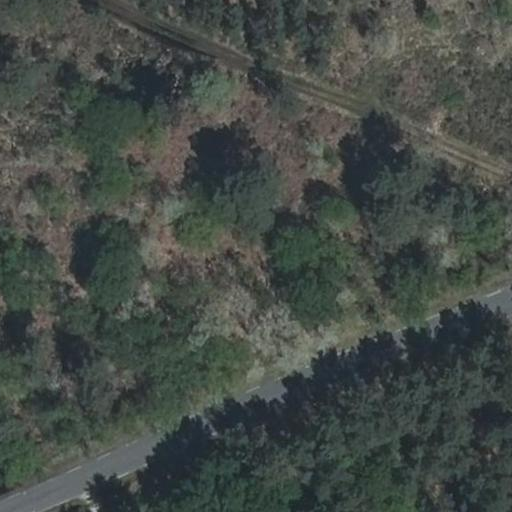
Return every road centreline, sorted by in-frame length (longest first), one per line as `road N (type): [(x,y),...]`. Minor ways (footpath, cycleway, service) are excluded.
road 1 (secondary): [(1,511),(511,301)]
road 2 (track): [(511,164),(146,0)]
